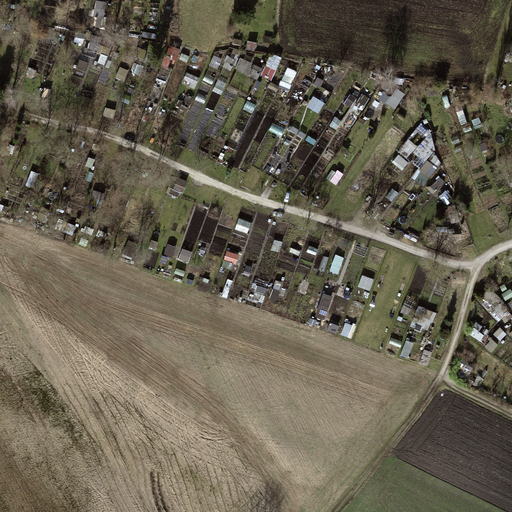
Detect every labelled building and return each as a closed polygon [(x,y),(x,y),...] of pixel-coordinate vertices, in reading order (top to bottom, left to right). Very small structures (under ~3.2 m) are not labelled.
[(91,44),(98,47),(102,38),(95,35),(91,44)] [(265,76),(276,79),(282,56),(271,53),(265,76)] [(237,69),(249,74),(254,61),(241,56),(237,69)] [(99,80),(108,84),(114,69),(96,62),(85,89),(94,93),(99,80)] [(294,92),(294,67),(283,67),(283,91),(294,92)] [(384,102),(398,108),(406,91),(392,85),(384,102)] [(356,89),(348,102),(362,111),(371,98),(356,89)] [(425,185),(444,160),(434,152),(441,143),(427,132),(413,150),(421,155),(415,163),(421,167),(413,177),(425,185)] [(33,186),(39,173),(33,170),(27,184),(33,186)] [(181,177),(176,188),(185,192),(190,180),(181,177)] [(292,225),(287,241),(303,245),(308,230),(292,225)] [(183,249),(181,259),(190,261),(193,251),(183,249)] [(341,273),(345,256),(336,254),(332,271),(341,273)] [(371,290),(375,278),(363,275),(360,286),(371,290)] [(257,285),(254,300),(265,303),(268,287),(257,285)] [(481,300),(500,320),(511,309),(492,289),(481,300)] [(421,307),(417,329),(432,332),(436,309),(421,307)] [(477,321),(470,334),(482,341),(490,329),(477,321)] [(502,327),(495,334),(502,341),(509,334),(502,327)] [(486,346),(493,352),(500,344),(493,338),(486,346)]
